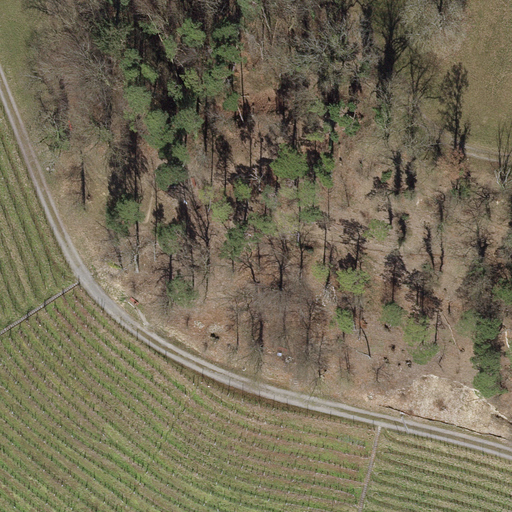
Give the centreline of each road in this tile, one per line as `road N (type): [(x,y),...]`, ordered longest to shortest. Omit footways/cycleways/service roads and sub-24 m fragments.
road 1 (track): [(428,429),(220,370),(147,336),(87,275),(0,72)]
road 2 (track): [(511,161),(449,145),(418,115),(358,18),(360,0)]
